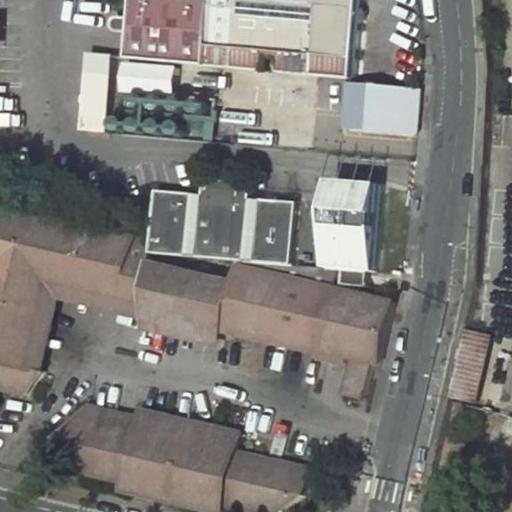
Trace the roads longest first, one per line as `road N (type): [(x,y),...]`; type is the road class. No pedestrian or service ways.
road 1 (unclassified): [(452,0),(458,66),(430,300),(387,511)]
road 2 (unknown): [(90,354),(184,369),(401,442)]
road 3 (unknown): [(0,478),(90,354)]
